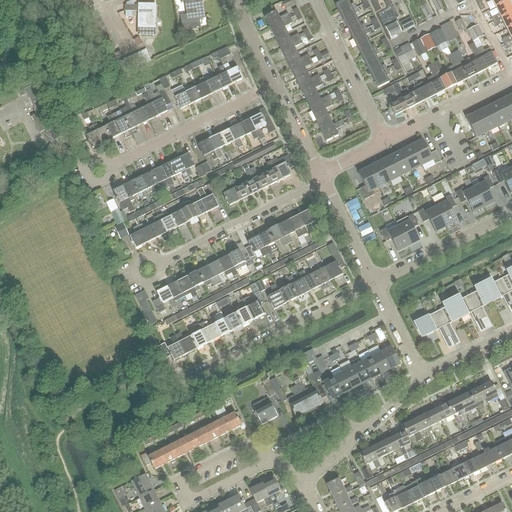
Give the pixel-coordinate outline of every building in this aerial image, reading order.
[(199,28),(198,18),(203,18),(200,0),(180,0),(181,3),(185,2),(188,16),(181,17),(183,30),(199,28)] [(294,0),(288,0),(282,3),(285,9),(296,3),(294,0)] [(353,4),(350,6),(346,0),(345,0),(335,5),(340,16),(355,8),(353,4)] [(375,0),(373,0),(370,2),(376,13),(381,10),(376,1),(375,0)] [(439,0),(433,0),(431,1),(437,13),(444,9),(439,0)] [(391,5),(389,1),(384,3),(387,10),(392,7),(391,5)] [(501,19),(511,12),(511,9),(508,1),(495,8),(501,19)] [(480,11),(485,9),(481,2),(477,4),(480,11)] [(432,16),(426,4),(420,8),(425,19),(432,16)] [(139,27),(139,35),(154,35),(154,28),(154,5),(139,5),(139,8),(139,27)] [(97,11),(94,6),(84,11),(87,17),(97,11)] [(346,26),(357,20),(354,15),(357,13),(355,8),(340,16),(346,26)] [(99,16),(97,11),(87,17),(90,22),(99,16)] [(279,18),(276,12),(264,18),(269,29),(290,18),(288,14),(279,18)] [(506,29),(511,26),(511,12),(501,19),(506,29)] [(90,22),(93,27),(102,22),(99,16),(90,22)] [(269,29),(274,39),(286,33),(284,28),(292,24),(290,18),(269,29)] [(410,18),(399,23),(404,32),(414,26),(410,18)] [(460,31),(466,28),(461,19),(455,22),(460,31)] [(363,25),(360,27),(357,20),(346,26),(351,36),(365,29),(363,25)] [(105,27),(102,22),(93,27),(95,32),(105,27)] [(396,22),(385,28),(391,38),(401,33),(396,22)] [(473,42),(484,36),(478,25),(467,31),(473,42)] [(108,32),(105,27),(95,32),(98,37),(108,32)] [(356,46),(367,41),(365,35),(368,34),(365,29),(351,36),(356,46)] [(447,42),(446,39),(440,29),(431,34),(438,47),(447,42)] [(111,37),(108,32),(98,37),(101,42),(111,37)] [(289,39),(286,33),(274,39),(280,49),(300,39),(298,35),(289,39)] [(420,39),(427,53),(436,48),(429,35),(420,39)] [(113,42),(111,37),(101,42),(104,47),(113,42)] [(133,40),(137,47),(143,43),(139,37),(133,40)] [(280,49),(285,59),(297,53),(294,47),(302,43),(300,39),(280,49)] [(418,58),(427,53),(420,40),(411,44),(418,58)] [(497,64),(492,53),(490,49),(485,51),(480,40),(473,44),(486,70),(497,64)] [(374,46),(371,47),(367,41),(356,46),(361,57),(376,49),(374,46)] [(116,47),(113,42),(104,47),(106,52),(116,47)] [(399,48),(400,50),(407,63),(416,58),(408,44),(399,48)] [(470,45),(477,61),(470,64),(476,75),(486,70),(473,44),(470,45)] [(217,53),(219,57),(223,66),(227,64),(225,58),(231,55),(227,48),(217,53)] [(366,67),(378,61),(375,56),(378,54),(376,49),(361,57),(366,67)] [(146,63),(151,61),(146,50),(140,52),(146,63)] [(401,66),(407,63),(400,50),(394,53),(401,66)] [(140,52),(139,53),(135,55),(140,66),(146,63),(140,52)] [(300,59),(297,53),(285,59),(290,70),(310,59),(308,55),(300,59)] [(140,66),(135,55),(129,57),(134,68),(140,66)] [(455,86),(465,81),(455,59),(452,55),(447,57),(452,67),(448,69),(447,69),(455,86)] [(460,56),(455,59),(465,81),(476,75),(470,64),(468,59),(463,62),(460,56)] [(129,57),(124,60),(129,71),(134,68),(129,57)] [(196,63),(198,68),(209,62),(206,57),(196,63)] [(290,70),(295,80),(307,74),(304,68),(312,64),(310,59),(290,70)] [(119,62),(124,73),(129,71),(124,60),(119,62)] [(384,66),(381,68),(378,61),(366,67),(372,77),(386,70),(384,66)] [(119,62),(113,65),(118,76),(124,73),(119,62)] [(432,65),(445,91),(455,86),(447,69),(443,72),(438,62),(432,65)] [(228,64),(223,66),(232,85),(243,80),(237,68),(231,71),(228,64)] [(427,80),(430,85),(429,85),(435,96),(445,91),(432,65),(428,67),(432,77),(427,80)] [(222,90),(232,85),(223,66),(218,69),(221,75),(216,78),(222,90)] [(377,88),(389,83),(385,77),(389,75),(386,70),(372,77),(377,88)] [(307,74),(295,80),(300,90),(320,80),(318,76),(310,80),(307,74)] [(165,93),(166,93),(170,101),(174,99),(169,88),(170,87),(165,77),(158,80),(163,91),(165,93)] [(48,129),(49,131),(59,127),(35,78),(16,87),(21,97),(26,95),(36,115),(31,117),(39,133),(48,129)] [(201,85),(195,88),(201,100),(211,95),(205,83),(203,78),(199,80),(201,85)] [(216,78),(205,83),(211,95),(222,90),(216,78)] [(300,90),(305,100),(317,94),(314,89),(323,85),(320,80),(300,90)] [(435,96),(429,85),(425,87),(423,83),(417,86),(425,101),(435,96)] [(398,84),(391,87),(393,92),(395,91),(395,92),(394,93),(403,112),(414,107),(406,90),(402,92),(398,84)] [(180,110),(191,105),(185,93),(181,86),(171,91),(174,98),(180,110)] [(413,89),(415,92),(409,95),(406,89),(406,90),(414,107),(425,101),(417,86),(413,89)] [(143,87),(134,92),(136,97),(146,92),(143,87)] [(195,88),(185,93),(191,105),(201,100),(195,88)] [(165,93),(163,91),(158,93),(160,97),(155,99),(151,90),(146,92),(147,94),(158,117),(168,112),(165,107),(170,105),(165,93)] [(130,106),(134,105),(131,99),(136,97),(134,92),(125,96),(127,101),(130,106)] [(391,94),(395,102),(389,106),(394,117),(403,112),(394,93),(391,94)] [(148,106),(142,109),(148,122),(158,117),(147,94),(143,96),(148,106)] [(305,100),(310,111),(330,100),(328,96),(320,100),(317,94),(305,100)] [(511,103),(509,97),(498,103),(508,122),(511,119),(511,103)] [(330,100),(310,111),(315,121),(327,115),(325,110),(333,106),(330,100)] [(498,103),(487,108),(497,127),(508,122),(498,103)] [(139,126),(148,122),(142,109),(137,112),(134,105),(130,106),(129,107),(133,114),(139,126)] [(486,133),(497,127),(487,108),(477,114),(486,133)] [(260,129),(266,126),(270,134),(275,131),(264,109),(258,112),(260,115),(249,120),(258,139),(260,141),(265,139),(260,129)] [(95,119),(91,111),(86,114),(90,121),(95,119)] [(116,113),(111,116),(120,135),(130,131),(124,118),(120,120),(116,113)] [(85,123),(90,121),(86,114),(81,116),(85,123)] [(139,126),(133,114),(124,118),(130,131),(139,126)] [(477,114),(466,119),(476,138),(486,133),(477,114)] [(320,131),(332,125),(327,115),(315,121),(320,131)] [(120,135),(111,116),(107,118),(111,125),(105,127),(111,140),(120,135)] [(239,125),(245,137),(251,134),(254,141),(258,139),(249,120),(239,125)] [(333,126),(332,125),(320,131),(326,142),(338,136),(335,131),(344,126),(341,121),(333,126)] [(239,139),(245,137),(239,125),(229,130),(235,142),(234,142),(238,149),(243,147),(239,139)] [(62,134),(59,127),(50,132),(54,140),(63,136),(62,134)] [(111,140),(105,127),(95,132),(101,145),(111,140)] [(224,147),(234,142),(235,142),(229,130),(218,135),(224,147)] [(101,145),(95,132),(86,137),(92,149),(101,145)] [(219,149),(224,147),(218,135),(208,140),(217,159),(223,156),(219,149)] [(208,140),(198,145),(204,157),(209,154),(213,161),(217,159),(208,140)] [(423,141),(412,147),(422,166),(432,160),(429,154),(423,141)] [(50,145),(44,153),(51,157),(56,149),(50,145)] [(412,147),(401,152),(411,171),(422,166),(412,147)] [(432,160),(435,165),(441,162),(436,151),(429,154),(432,160)] [(401,152),(390,158),(400,177),(411,171),(401,152)] [(195,167),(189,154),(179,159),(188,178),(192,176),(189,170),(195,167)] [(288,156),(282,159),(285,164),(279,167),(276,159),(271,162),(281,181),(291,176),(288,170),(293,167),(288,156)] [(489,157),(483,160),(486,168),(493,164),(489,157)] [(390,158),(380,163),(389,182),(400,177),(390,158)] [(188,178),(179,159),(169,164),(176,176),(181,174),(184,180),(188,178)] [(266,164),(270,171),(264,174),(270,186),(281,181),(271,162),(271,161),(266,164)] [(211,172),(207,163),(201,166),(206,175),(211,172)] [(380,163),(369,169),(378,188),(389,182),(380,163)] [(171,179),(176,176),(169,164),(160,168),(170,187),(172,193),(175,191),(173,186),(174,185),(171,179)] [(206,176),(206,175),(201,166),(195,169),(200,179),(206,176)] [(170,187),(160,168),(151,173),(157,185),(161,183),(164,190),(170,187)] [(250,171),(254,179),(260,191),(270,186),(264,174),(258,177),(254,169),(250,171)] [(359,189),(364,200),(374,195),(372,191),(378,188),(369,169),(358,174),(364,187),(359,189)] [(242,181),(243,184),(249,196),(260,191),(254,179),(250,171),(249,170),(245,173),(247,178),(242,181)] [(511,193),(511,170),(501,175),(498,171),(493,174),(498,184),(504,182),(510,194),(511,193)] [(141,177),(147,190),(157,185),(151,173),(141,177)] [(480,186),(474,189),(484,208),(495,203),(488,190),(493,187),(488,176),(478,182),(480,186)] [(132,182),(138,195),(147,190),(141,177),(132,182)] [(239,201),(249,196),(243,184),(238,187),(235,181),(230,183),(232,187),(239,201)] [(138,195),(132,182),(122,187),(129,199),(138,195)] [(206,186),(210,194),(215,191),(211,184),(206,186)] [(461,204),(466,201),(473,214),(484,208),(474,189),(472,185),(455,193),(461,204)] [(129,199),(122,187),(113,192),(122,211),(128,208),(130,213),(135,211),(129,199)] [(230,191),(223,195),(229,207),(239,201),(232,187),(229,188),(230,191)] [(202,201),(201,201),(207,213),(218,208),(212,196),(207,199),(202,189),(197,191),(202,201)] [(446,227),(457,222),(450,209),(456,206),(450,196),(434,204),(436,209),(436,208),(446,227)] [(197,218),(207,213),(201,201),(192,206),(191,206),(197,218)] [(180,209),(187,223),(197,218),(191,206),(192,206),(190,202),(183,205),(183,204),(179,207),(180,209)] [(423,223),(428,221),(435,233),(446,227),(436,208),(436,209),(430,212),(428,207),(418,213),(423,223)] [(120,209),(113,213),(118,225),(126,221),(120,209)] [(177,228),(187,223),(180,209),(169,214),(177,228)] [(309,210),(299,216),(305,228),(315,222),(309,210)] [(163,215),(158,217),(167,234),(177,228),(169,214),(163,217),(163,215)] [(419,241),(413,228),(418,226),(412,215),(396,224),(398,228),(408,247),(419,241)] [(299,216),(288,221),(295,233),(294,233),(297,239),(308,234),(305,228),(299,216)] [(157,239),(167,234),(158,217),(154,219),(156,224),(151,227),(157,239)] [(295,233),(288,221),(278,226),(288,245),(292,243),(289,236),(294,233),(295,233)] [(123,224),(114,228),(120,240),(129,236),(123,224)] [(142,225),(137,227),(146,244),(157,239),(151,227),(149,224),(143,227),(142,225)] [(278,226),(268,231),(274,243),(279,241),(283,247),(288,245),(278,226)] [(135,234),(129,237),(135,249),(146,244),(137,227),(133,229),(135,234)] [(391,240),(397,252),(408,247),(398,228),(387,233),(385,229),(380,232),(386,243),(391,240)] [(268,231),(258,237),(267,255),(272,253),(268,246),(274,243),(268,231)] [(267,255),(258,237),(247,242),(253,254),(259,251),(263,258),(267,255)] [(239,251),(229,256),(236,271),(246,266),(247,267),(252,265),(247,254),(242,257),(239,251)] [(338,254),(333,257),(336,263),(324,268),(331,281),(342,275),(339,270),(345,267),(338,254)] [(236,272),(236,271),(229,256),(218,261),(224,274),(225,277),(231,273),(234,278),(238,275),(236,272)] [(218,261),(208,267),(218,286),(222,283),(218,277),(224,274),(218,261)] [(213,288),(218,286),(208,267),(198,272),(204,284),(203,284),(205,288),(211,284),(213,288)] [(331,281),(324,268),(313,274),(319,287),(331,281)] [(511,302),(511,270),(507,273),(508,276),(500,280),(511,302)] [(198,272),(187,277),(195,293),(200,290),(198,287),(203,284),(204,284),(198,272)] [(299,274),(302,280),(308,293),(319,287),(313,274),(307,277),(304,272),(299,274)] [(195,293),(187,277),(177,282),(185,298),(187,301),(197,296),(195,293)] [(287,279),(297,298),(308,293),(302,280),(295,283),(292,277),(287,279)] [(279,292),(286,304),(297,298),(287,279),(282,282),(285,289),(279,292)] [(507,307),(511,303),(511,302),(500,280),(492,284),(491,281),(483,286),(492,302),(502,297),(507,307)] [(261,281),(255,284),(260,293),(266,289),(261,281)] [(177,282),(167,287),(177,307),(175,303),(185,298),(177,282)] [(274,294),(267,298),(274,310),(286,304),(279,292),(276,285),(271,288),(274,294)] [(476,292),(468,296),(481,320),(486,317),(482,308),(492,302),(483,286),(475,290),(476,292)] [(152,302),(158,314),(165,311),(163,305),(168,302),(172,309),(177,307),(167,287),(156,293),(159,299),(152,302)] [(475,323),(481,320),(468,296),(460,300),(459,298),(451,302),(460,319),(470,314),(475,323)] [(254,321),(265,315),(258,302),(253,305),(249,298),(243,301),(254,321)] [(241,311),(236,314),(242,326),(254,321),(243,301),(237,304),(241,311)] [(444,308),(436,312),(449,336),(454,333),(450,324),(460,319),(451,302),(443,306),(444,308)] [(151,312),(148,306),(141,310),(145,316),(151,312)] [(443,339),(449,336),(436,312),(417,322),(415,323),(423,338),(425,337),(438,330),(443,339)] [(219,322),(213,325),(219,338),(231,332),(224,320),(221,313),(216,316),(219,322)] [(236,314),(224,320),(231,332),(242,326),(236,314)] [(208,344),(219,338),(213,325),(208,328),(205,322),(199,325),(208,344)] [(196,334),(190,337),(197,350),(208,344),(199,325),(198,324),(193,327),(196,334)] [(180,334),(176,336),(186,355),(197,350),(190,337),(184,340),(180,334)] [(173,346),(167,349),(165,344),(157,348),(164,360),(171,356),(174,362),(186,355),(176,336),(170,339),(173,346)] [(380,351),(380,352),(389,370),(399,365),(391,349),(381,354),(380,351)] [(380,375),(389,370),(380,352),(370,357),(380,375)] [(370,380),(380,375),(370,357),(361,362),(370,380)] [(361,364),(353,369),(352,366),(351,367),(361,385),(370,380),(361,362),(360,362),(361,364)] [(341,372),(351,390),(361,385),(351,367),(341,372)] [(341,372),(342,374),(333,378),(332,376),(332,377),(341,395),(351,390),(341,372)] [(321,400),(327,397),(320,384),(319,384),(313,374),(308,376),(321,400)] [(269,398),(275,394),(266,375),(260,377),(262,382),(261,382),(269,398)] [(341,395),(332,377),(322,382),(331,400),(341,395)] [(280,403),(286,400),(275,379),(270,382),(280,403)] [(496,394),(491,382),(479,388),(487,403),(498,397),(496,394)] [(300,384),(296,386),(309,411),(322,405),(316,392),(310,396),(307,390),(305,391),(301,383),(300,384)] [(286,400),(289,406),(296,418),(309,411),(296,386),(291,388),(295,396),(286,400)] [(487,403),(479,388),(468,394),(476,408),(487,403)] [(476,408),(468,394),(457,399),(464,414),(476,408)] [(464,414),(457,399),(446,405),(453,419),(464,414)] [(509,409),(504,399),(498,402),(503,412),(509,409)] [(256,413),(254,413),(261,426),(277,417),(271,405),(267,406),(264,400),(252,406),(256,413)] [(224,402),(217,405),(219,410),(226,406),(224,402)] [(211,413),(219,410),(217,405),(209,409),(211,413)] [(453,419),(446,405),(435,410),(441,422),(445,420),(447,422),(453,419)] [(219,410),(230,432),(241,426),(235,414),(228,417),(223,407),(219,410)] [(213,425),(219,437),(230,432),(219,410),(215,412),(219,421),(213,425)] [(441,422),(435,410),(424,416),(430,427),(441,422)] [(195,416),(197,421),(205,417),(203,412),(195,416)] [(190,425),(197,421),(195,416),(187,420),(190,425)] [(430,427),(424,416),(413,421),(418,433),(430,427)] [(401,427),(404,432),(407,439),(408,438),(414,435),(417,442),(422,440),(418,433),(413,421),(401,427)] [(173,427),(175,432),(183,428),(181,423),(173,427)] [(202,430),(208,443),(219,437),(213,425),(202,430)] [(175,432),(173,427),(166,431),(168,436),(175,432)] [(202,430),(191,436),(197,448),(208,443),(202,430)] [(407,439),(404,432),(393,437),(402,456),(407,454),(403,447),(410,444),(408,438),(407,439)] [(191,436),(180,441),(187,454),(197,448),(191,436)] [(402,456),(393,437),(382,443),(388,455),(394,452),(398,458),(402,456)] [(494,445),(496,449),(502,460),(511,455),(511,453),(505,439),(494,445)] [(180,441),(169,447),(176,459),(187,454),(180,441)] [(388,455),(382,443),(371,448),(380,467),(385,465),(381,458),(388,455)] [(165,465),(176,459),(169,447),(158,452),(165,465)] [(482,449),(490,466),(502,460),(496,449),(490,452),(487,447),(482,449)] [(380,467),(371,448),(359,454),(365,466),(372,463),(376,470),(380,467)] [(474,460),(479,471),(490,466),(482,449),(477,451),(480,456),(474,460)] [(165,465),(158,452),(147,458),(154,470),(165,465)] [(145,466),(150,464),(145,454),(141,456),(145,466)] [(463,465),(469,477),(479,471),(474,460),(463,465)] [(463,465),(451,471),(457,482),(469,477),(463,465)] [(362,470),(366,480),(372,477),(367,468),(362,470)] [(408,470),(402,473),(405,479),(411,476),(408,470)] [(429,482),(435,493),(446,488),(440,476),(437,471),(433,473),(435,478),(429,482)] [(440,476),(446,488),(457,482),(451,471),(440,476)] [(360,487),(365,485),(359,473),(354,475),(360,487)] [(131,483),(139,499),(154,492),(145,476),(131,483)] [(278,493),(280,492),(273,478),(261,484),(268,498),(269,498),(276,511),(287,511),(291,511),(288,505),(281,508),(277,501),(279,495),(280,495),(278,493)] [(344,491),(346,494),(352,491),(350,487),(344,490),(339,480),(327,486),(332,497),(344,491)] [(415,482),(424,499),(435,493),(429,482),(423,485),(420,480),(416,482),(415,482)] [(407,493),(413,504),(424,499),(415,482),(411,485),(413,489),(407,493)] [(250,503),(254,511),(259,511),(261,511),(257,504),(268,498),(261,484),(249,490),(255,501),(250,503)] [(387,511),(382,500),(387,498),(380,484),(376,486),(376,487),(371,490),(382,511),(387,511)] [(394,495),(402,510),(413,504),(407,493),(406,493),(403,487),(393,492),(394,495)] [(350,503),(351,506),(358,503),(356,498),(349,501),(346,494),(344,491),(332,497),(338,509),(350,503)] [(154,492),(139,499),(145,510),(159,502),(154,492)] [(382,501),(388,511),(397,511),(402,510),(394,495),(382,501)] [(242,511),(246,510),(246,511),(254,511),(250,503),(244,506),(239,496),(228,501),(233,511),(242,511)] [(123,508),(125,507),(129,505),(125,497),(119,500),(123,508)] [(233,511),(228,501),(217,507),(219,511),(233,511)] [(163,511),(159,502),(145,510),(142,511),(163,511)] [(338,509),(339,511),(367,511),(371,511),(369,507),(361,510),(360,506),(353,510),(351,506),(350,503),(338,509)]
